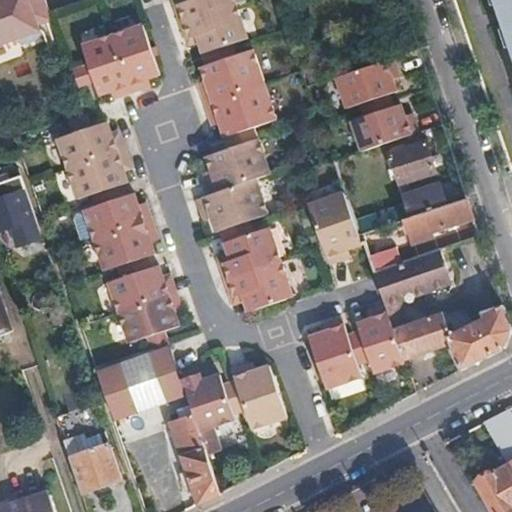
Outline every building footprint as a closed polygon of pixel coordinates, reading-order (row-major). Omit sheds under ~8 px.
[(51,20),(43,0),(0,0),(0,43),(16,38),(17,42),(23,43),(34,39),(38,34),(35,24),(51,20)] [(240,3),(238,0),(190,0),(192,4),(179,8),(184,22),(240,3)] [(511,0),(494,0),(511,52),(511,0)] [(252,39),(240,3),(184,22),(190,39),(202,35),(204,42),(208,54),(252,39)] [(161,75),(143,27),(114,37),(133,93),(148,88),(146,81),(161,75)] [(204,42),(202,35),(190,39),(192,46),(204,42)] [(133,93),(114,37),(83,47),(90,68),(95,85),(99,96),(111,92),(114,100),(133,93)] [(268,84),(256,49),(203,67),(207,83),(214,80),(216,88),(205,91),(209,104),(268,84)] [(394,92),(388,78),(396,76),(391,58),(334,78),(344,110),(359,105),(387,95),(394,92)] [(95,85),(90,68),(71,74),(77,91),(95,85)] [(216,88),(214,80),(207,83),(202,84),(205,91),(216,88)] [(280,118),(268,84),(209,104),(213,118),(225,115),(226,122),(223,122),(228,136),(257,127),(280,118)] [(361,111),(389,101),(387,95),(359,105),(361,111)] [(363,118),(392,108),(389,101),(361,111),(363,118)] [(417,134),(411,117),(403,119),(398,106),(392,108),(363,118),(349,123),(359,153),(417,134)] [(90,127),(85,112),(70,118),(75,132),(90,127)] [(226,122),(225,115),(213,118),(216,124),(223,122),(226,122)] [(124,149),(118,130),(110,133),(106,121),(90,127),(75,132),(58,138),(68,168),(124,149)] [(230,142),(259,133),(257,127),(228,136),(230,142)] [(261,140),(259,133),(230,142),(233,150),(261,140)] [(273,174),(261,140),(233,150),(208,158),(213,173),(217,171),(220,178),(207,182),(211,195),(258,179),(273,174)] [(388,153),(399,185),(435,172),(424,141),(388,153)] [(131,167),(124,149),(68,168),(79,199),(91,195),(117,186),(127,182),(123,170),(131,167)] [(220,178),(217,171),(213,173),(204,175),(207,182),(220,178)] [(269,214),(258,179),(211,195),(198,199),(203,213),(215,209),(218,216),(212,219),(217,232),(222,230),(250,220),(269,214)] [(447,205),(439,184),(405,197),(411,217),(447,205)] [(119,191),(117,186),(91,195),(93,200),(119,191)] [(365,242),(347,189),(309,203),(331,263),(344,258),(340,244),(347,241),(349,248),(365,242)] [(121,197),(119,191),(93,200),(95,207),(121,197)] [(149,222),(143,203),(136,205),(132,194),(121,197),(95,207),(83,211),(94,241),(149,222)] [(434,234),(475,220),(468,198),(447,205),(411,217),(406,219),(416,249),(436,242),(434,234)] [(218,216),(215,209),(203,213),(205,221),(212,219),(218,216)] [(252,227),(250,220),(222,230),(224,236),(252,227)] [(156,240),(149,222),(94,241),(104,270),(115,266),(143,257),(152,254),(148,242),(156,240)] [(283,262),(271,226),(254,232),(226,241),(230,253),(232,260),(221,263),(227,281),(283,262)] [(226,241),(254,232),(252,227),(224,236),(226,241)] [(352,255),(349,248),(347,241),(340,244),(344,258),(352,255)] [(453,284),(442,250),(400,265),(376,274),(387,306),(405,361),(454,342),(452,336),(443,315),(413,327),(404,321),(401,313),(401,310),(403,305),(406,301),(429,293),(435,297),(449,292),(453,284)] [(400,265),(395,251),(371,260),(376,274),(400,265)] [(232,260),(230,253),(219,256),(221,263),(232,260)] [(145,263),(143,257),(115,266),(118,273),(145,263)] [(295,298),(283,262),(227,281),(231,295),(245,291),(247,300),(251,312),(295,298)] [(119,277),(147,268),(145,263),(118,273),(119,277)] [(174,292),(167,273),(160,275),(157,264),(147,268),(119,277),(108,281),(118,311),(174,292)] [(247,300),(245,291),(231,295),(234,304),(247,300)] [(178,324),(173,312),(180,309),(174,292),(118,311),(128,341),(148,334),(162,329),(178,324)] [(0,334),(11,331),(0,297),(0,334)] [(463,371),(506,349),(511,330),(504,305),(475,317),(477,324),(452,336),(454,342),(456,348),(454,351),(463,371)] [(387,306),(368,312),(370,321),(358,325),(359,330),(369,360),(373,374),(406,363),(405,361),(387,306)] [(340,433),(383,411),(366,361),(356,331),(349,311),(304,327),(340,433)] [(167,343),(162,329),(148,334),(152,348),(167,343)] [(369,360),(359,330),(356,331),(366,361),(369,360)] [(180,378),(169,347),(136,356),(97,373),(106,398),(113,419),(184,392),(180,378)] [(257,371),(254,364),(247,366),(251,378),(257,376),(257,371)] [(289,418),(271,366),(257,371),(257,376),(251,378),(247,366),(232,371),(236,381),(247,410),(254,431),(289,418)] [(210,380),(206,368),(199,371),(203,382),(210,380)] [(225,384),(222,375),(210,380),(203,382),(199,371),(180,378),(184,392),(192,414),(199,432),(236,419),(234,415),(225,384)] [(247,410),(236,381),(230,383),(241,413),(247,410)] [(241,413),(230,383),(225,384),(234,415),(241,413)] [(199,432),(192,414),(188,409),(183,411),(185,418),(169,424),(200,505),(205,502),(220,494),(199,432)] [(511,438),(499,416),(486,423),(511,468),(511,438)] [(122,483),(105,433),(68,446),(74,465),(86,496),(122,483)] [(511,511),(511,468),(498,473),(497,471),(478,481),(494,511),(511,511)] [(0,508),(0,511),(58,511),(53,495),(30,503),(29,498),(0,508)]
